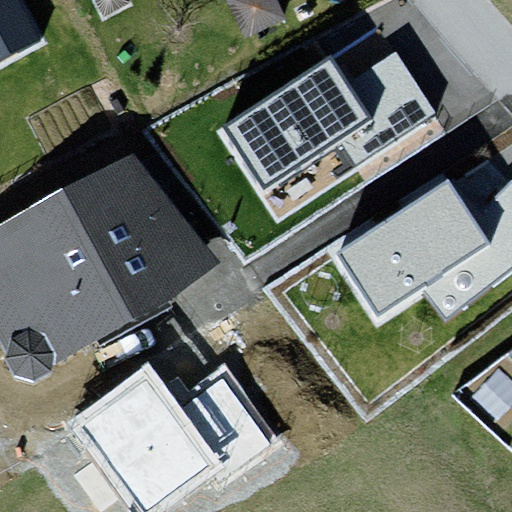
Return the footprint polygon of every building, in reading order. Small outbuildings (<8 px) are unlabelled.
[(14,0),(0,0),(0,58),(36,39),(14,0)] [(335,55),(212,131),(257,196),(339,142),(354,166),(436,112),(399,52),(352,81),(335,55)] [(135,161),(0,233),(0,331),(25,380),(137,316),(217,262),(135,161)] [(450,185),(440,191),(481,254),(418,297),(437,327),(507,273),(511,268),(511,190),(507,185),(478,214),(450,185)] [(418,297),(481,254),(440,191),(328,265),(370,330),(418,297)] [(148,362),(65,422),(130,511),(165,511),(213,477),(224,468),(181,407),(148,362)]
